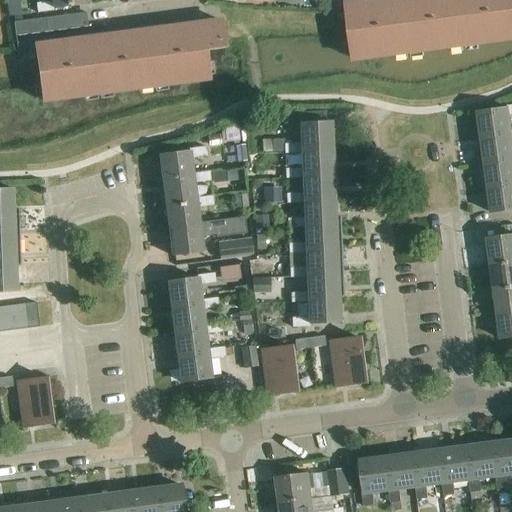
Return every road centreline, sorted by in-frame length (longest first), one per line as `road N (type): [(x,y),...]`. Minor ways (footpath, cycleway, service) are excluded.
road 1 (residential): [(77,416),(54,220),(126,201),(135,251),(125,275),(143,446)]
road 2 (residential): [(402,414),(367,105)]
road 3 (residential): [(465,405),(440,215)]
road 4 (residential): [(227,436),(402,414)]
road 5 (residential): [(0,465),(143,446)]
